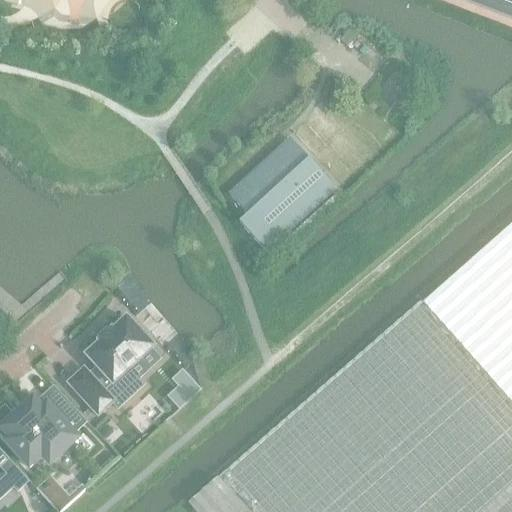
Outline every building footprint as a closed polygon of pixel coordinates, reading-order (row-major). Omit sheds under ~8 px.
[(347,33),(340,42),(347,48),(358,36),(351,29),(347,33)] [(240,225),(267,254),(336,191),(309,161),(298,172),(279,152),(230,197),(248,217),(240,225)] [(511,511),(511,229),(424,306),(421,303),(216,481),(242,511),(511,511)] [(84,371),(68,385),(97,416),(111,403),(118,410),(143,387),(130,372),(154,350),(151,347),(154,345),(144,334),(141,336),(127,321),(114,333),(112,332),(99,344),(100,346),(86,358),(96,369),(89,376),(84,371)] [(20,418),(7,429),(15,438),(9,444),(24,461),(23,462),(30,470),(33,467),(31,465),(44,453),(47,457),(47,456),(51,460),(66,446),(67,447),(68,446),(65,442),(74,433),(74,434),(83,426),(82,425),(80,427),(74,421),(76,419),(54,394),(37,409),(34,406),(34,405),(32,402),(31,403),(33,406),(27,411),(26,411),(24,413),(22,411),(21,412),(23,414),(21,416),(19,414),(17,415),(20,418)] [(0,500),(14,489),(18,493),(29,483),(10,462),(0,471),(0,500)] [(242,511),(216,481),(189,505),(193,510),(194,511),(242,511)] [(51,482),(39,494),(55,511),(63,511),(72,504),(51,482)]
